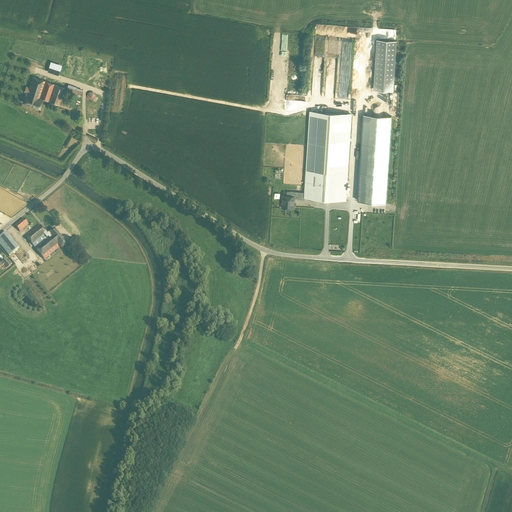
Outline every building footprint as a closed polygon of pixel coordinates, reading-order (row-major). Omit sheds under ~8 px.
[(376,39),(373,89),(394,90),(397,40),(376,39)] [(65,87),(33,76),(29,86),(26,85),(24,91),(26,92),(25,94),(26,94),(26,96),(25,95),(23,101),(40,107),(43,100),(59,104),(65,87)] [(79,97),(82,89),(68,84),(65,92),(79,97)] [(345,200),(350,114),(310,111),(305,197),(345,200)] [(390,139),(362,137),(360,155),(389,157),(390,139)] [(294,209),(295,195),(290,195),(290,196),(283,195),(282,208),(285,208),(287,209),(289,209),(290,208),(294,209)] [(20,231),(28,225),(22,219),(15,225),(20,231)] [(48,234),(40,225),(26,236),(46,261),(34,272),(53,295),(73,279),(54,255),(50,258),(48,256),(60,246),(62,248),(67,244),(55,229),(48,234)] [(0,245),(9,256),(19,248),(6,232),(0,237),(0,245)] [(37,258),(30,248),(26,251),(23,247),(15,253),(19,259),(26,254),(32,262),(37,258)] [(0,263),(0,262),(0,267),(2,265),(4,264),(7,268),(11,265),(5,259),(2,262),(0,263)] [(76,318),(76,317),(76,316),(75,314),(75,313),(73,311),(72,310),(70,309),(69,309),(67,309),(65,309),(63,309),(62,310),(61,311),(60,313),(59,315),(59,316),(58,318),(59,319),(59,321),(60,322),(61,324),(62,325),(64,326),(66,326),(68,326),(69,326),(71,325),(72,325),(73,324),(75,322),(75,321),(76,319),(76,318)]
